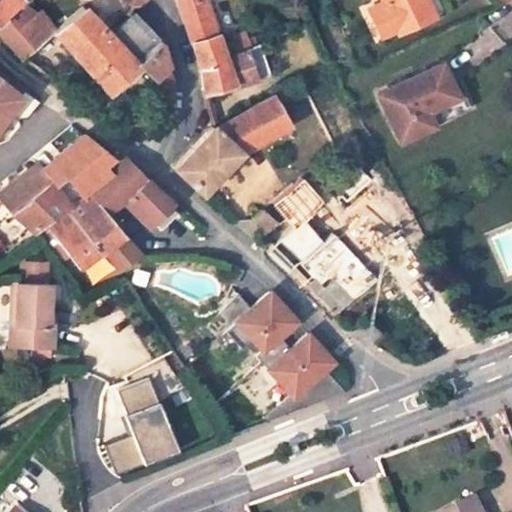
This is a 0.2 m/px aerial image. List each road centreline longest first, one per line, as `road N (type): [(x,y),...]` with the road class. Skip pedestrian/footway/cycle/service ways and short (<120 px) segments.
road 1 (residential): [(160,0),(189,106),(181,128),(156,152),(159,168),(398,408)]
road 2 (tertiary): [(144,511),(398,408)]
road 3 (tertiary): [(398,408),(511,360)]
